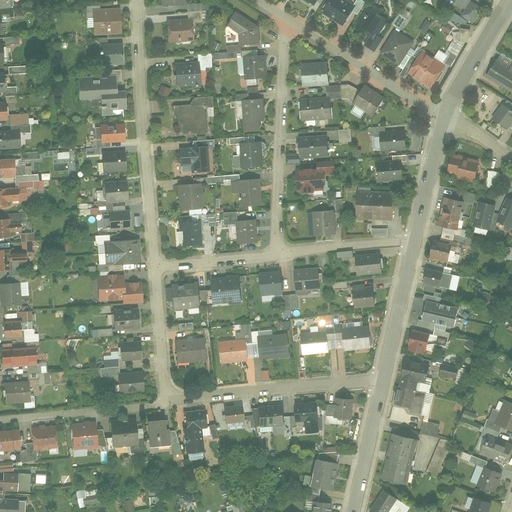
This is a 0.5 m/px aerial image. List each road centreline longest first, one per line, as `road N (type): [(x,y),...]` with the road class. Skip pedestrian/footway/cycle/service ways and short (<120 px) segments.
road 1 (residential): [(382,380),(179,399),(165,382),(157,268)]
road 2 (residential): [(157,268),(137,0)]
road 3 (residential): [(282,254),(285,13)]
road 4 (residential): [(285,13),(441,115)]
road 5 (tertiary): [(382,380),(415,239)]
road 6 (tertiary): [(353,511),(382,380)]
road 7 (residential): [(415,239),(282,254)]
road 8 (tertiary): [(441,115),(509,0)]
road 9 (tertiary): [(415,239),(441,115)]
road 10 (residential): [(282,254),(157,268)]
